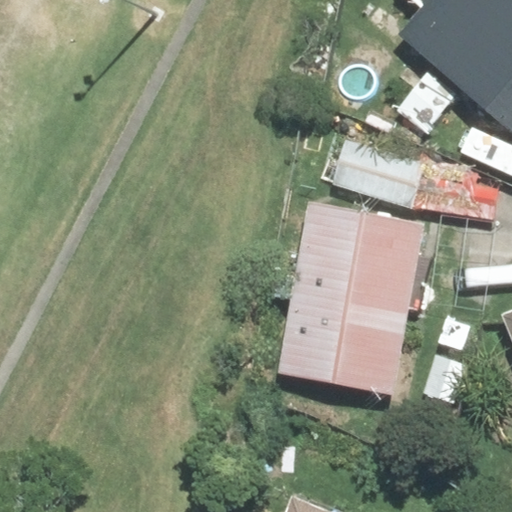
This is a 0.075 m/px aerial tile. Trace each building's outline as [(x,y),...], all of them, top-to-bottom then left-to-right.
[(511,0),(435,0),(400,40),(511,136),(511,0)] [(419,210),(428,165),(347,150),(338,194),(419,210)] [(428,165),(419,210),(498,224),(506,180),(428,165)] [(431,231),(313,209),(281,380),(399,402),(431,231)] [(317,511),(297,503),(293,511),(317,511)]
